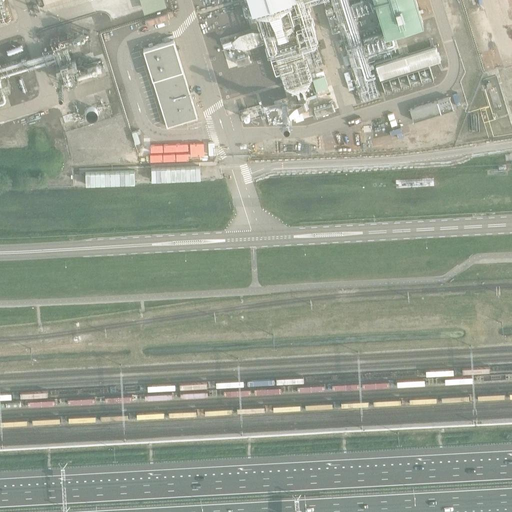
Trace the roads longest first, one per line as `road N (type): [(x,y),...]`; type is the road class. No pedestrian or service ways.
road 1 (secondary): [(0,253),(511,225)]
road 2 (motorway): [(511,470),(0,497)]
road 3 (motorway): [(276,511),(511,499)]
